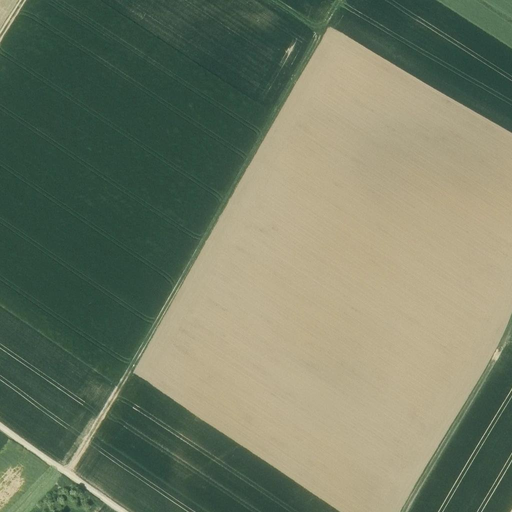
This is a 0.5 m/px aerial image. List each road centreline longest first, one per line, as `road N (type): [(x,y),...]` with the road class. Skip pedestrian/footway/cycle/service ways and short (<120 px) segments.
road 1 (track): [(349,0),(72,480)]
road 2 (track): [(417,511),(511,352)]
road 3 (track): [(0,424),(117,511)]
